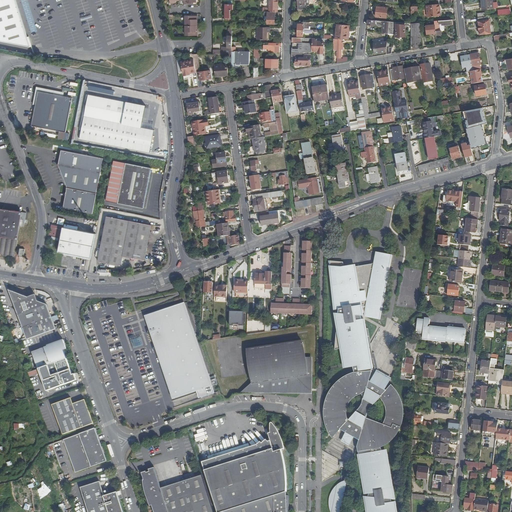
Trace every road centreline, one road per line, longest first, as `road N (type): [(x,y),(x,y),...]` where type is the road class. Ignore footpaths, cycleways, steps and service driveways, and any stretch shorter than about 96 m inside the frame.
road 1 (unclassified): [(301,511),(301,423),(288,409),(233,406),(132,438)]
road 2 (tertiary): [(495,163),(250,247)]
road 3 (unclassified): [(0,103),(40,203),(33,279)]
road 4 (unclassified): [(185,272),(169,212),(179,149),(174,96)]
road 5 (residential): [(250,247),(226,87)]
road 6 (residential): [(495,163),(501,105),(491,50),(481,42),(464,45)]
road 7 (residential): [(478,302),(495,163)]
road 8 (unclassified): [(131,84),(24,62),(0,74)]
